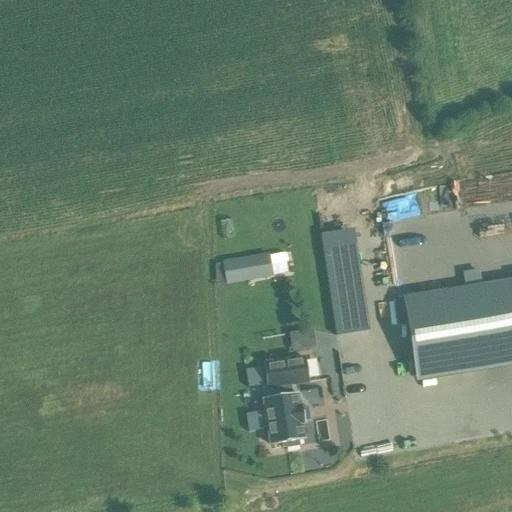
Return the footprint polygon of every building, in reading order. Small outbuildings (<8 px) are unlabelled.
[(415,175),(422,220),(393,225),(400,268),(435,262),(437,278),(459,274),(455,253),(469,251),(455,168),(415,175)] [(252,209),(208,212),(210,231),(253,228),(252,209)] [(351,230),(320,234),(337,336),(366,330),(351,230)] [(266,256),(223,264),(226,281),(230,281),(234,280),(246,278),(269,274),(269,272),(268,268),(266,256)] [(511,362),(511,283),(394,303),(397,320),(408,319),(418,378),(511,362)] [(324,382),(371,380),(370,356),(323,359),(324,382)] [(303,364),(302,357),(263,363),(267,388),(268,388),(270,398),(262,399),(270,446),(285,444),(286,449),(298,447),(297,442),(302,441),(300,424),(304,423),(301,406),(297,407),(295,393),(290,394),(288,384),(306,381),(303,364)]
